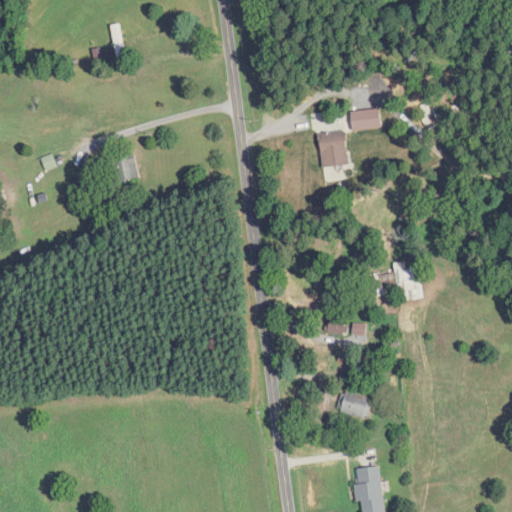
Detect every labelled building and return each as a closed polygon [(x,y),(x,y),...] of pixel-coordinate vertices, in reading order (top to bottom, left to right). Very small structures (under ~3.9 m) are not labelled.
[(130,56),(119,24),(110,27),(121,58),(130,56)] [(324,168),(350,166),(346,131),(320,134),(324,168)] [(142,179),(136,155),(112,160),(117,185),(142,179)] [(426,298),(419,259),(397,262),(398,272),(375,276),(379,297),(403,293),(404,302),(426,298)] [(331,332),(345,333),(345,319),(331,318),(331,332)] [(342,412),(368,420),(374,400),(348,392),(342,412)] [(363,511),(385,511),(382,468),(356,470),(359,503),(363,502),(363,511)]
